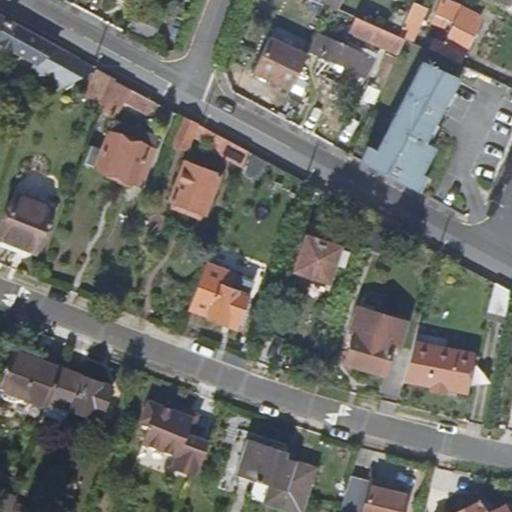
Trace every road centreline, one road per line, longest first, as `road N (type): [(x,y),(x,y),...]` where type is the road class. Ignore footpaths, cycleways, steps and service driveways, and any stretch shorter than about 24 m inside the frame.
road 1 (residential): [(0,289),(338,414),(511,452)]
road 2 (unclassified): [(188,93),(488,255)]
road 3 (unclassified): [(14,0),(188,93)]
